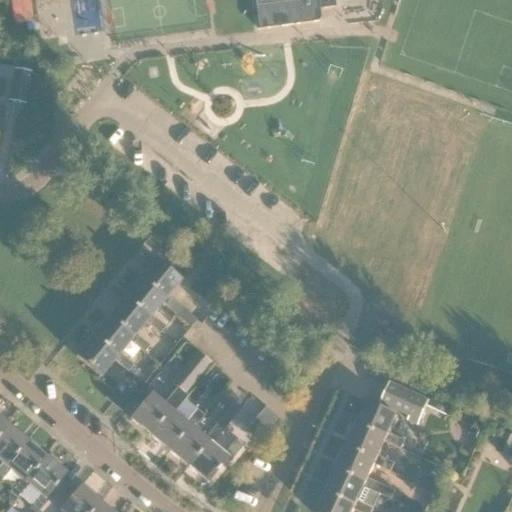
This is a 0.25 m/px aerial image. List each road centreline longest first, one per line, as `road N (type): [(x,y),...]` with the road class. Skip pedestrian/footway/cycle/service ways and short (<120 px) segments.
road 1 (residential): [(169,511),(0,372)]
road 2 (residential): [(261,511),(332,359)]
